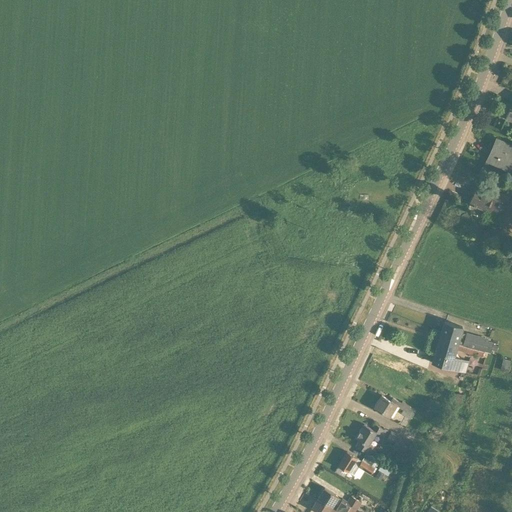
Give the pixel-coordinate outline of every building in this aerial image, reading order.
[(511,155),(511,145),(496,139),(493,147),(494,148),(488,161),(504,169),(510,155),(511,155)] [(505,206),(511,193),(488,183),(482,195),(475,192),(470,203),(495,215),(500,205),(505,206)] [(466,334),(461,333),(463,327),(444,322),(440,335),(451,338),(450,342),(491,353),(493,348),(494,343),(492,340),(466,332),(466,334)] [(491,353),(450,342),(451,338),(440,335),(432,363),(460,371),(463,359),(454,357),(456,351),(482,358),(484,352),(491,354),(491,353)] [(508,372),(511,358),(506,357),(502,370),(508,372)] [(461,403),(463,394),(456,393),(454,402),(461,403)] [(391,401),(382,395),(378,401),(377,400),(374,405),(375,405),(374,407),(390,417),(397,405),(399,407),(398,407),(403,410),(401,414),(410,419),(415,410),(410,407),(410,406),(402,401),(401,403),(393,398),(391,401)] [(373,429),(364,424),(356,438),(368,446),(376,432),(384,437),(388,431),(384,428),(384,430),(375,425),(373,429)] [(411,441),(391,430),(387,438),(394,441),(391,447),(404,453),(411,441)] [(361,461),(347,452),(338,466),(353,475),(358,467),(370,474),(374,468),(377,463),(373,460),(375,457),(372,455),(370,458),(365,455),(361,461)] [(350,498),(348,502),(339,497),(324,488),(318,498),(340,511),(353,511),(359,503),(350,498)] [(340,511),(318,498),(312,509),(317,511),(340,511)]
